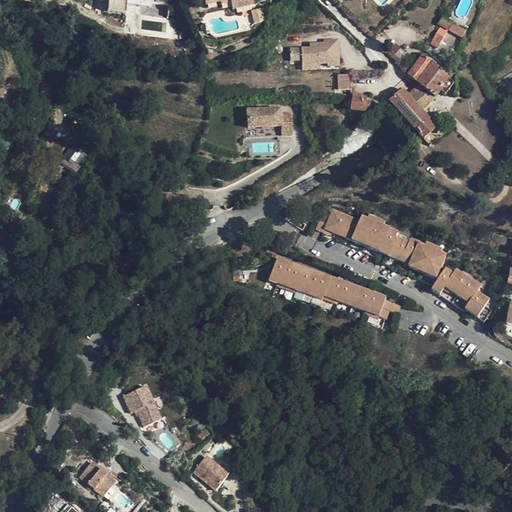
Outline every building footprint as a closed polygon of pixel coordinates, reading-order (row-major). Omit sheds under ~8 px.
[(102,0),(101,7),(110,8),(129,9),(145,11),(154,11),(154,0),(102,0)] [(232,11),(245,8),(254,6),(254,5),(252,0),(203,0),(205,6),(220,2),(221,5),(231,3),(232,11)] [(129,9),(110,8),(109,18),(129,19),(129,9)] [(254,22),(263,20),(260,8),(251,10),(254,22)] [(441,28),(431,44),(437,48),(449,31),(462,40),(465,33),(444,19),(439,27),(441,28)] [(301,64),(320,64),(328,63),(328,67),(340,67),(339,40),(324,41),(324,44),(310,45),(311,49),(290,50),(290,62),(301,62),(301,64)] [(453,75),(448,71),(435,60),(431,64),(424,57),(409,78),(419,86),(423,89),(410,99),(407,96),(401,90),(389,100),(430,148),(442,138),(420,112),(434,99),(453,75)] [(338,90),(350,89),(350,77),(337,77),(338,90)] [(419,86),(407,96),(410,99),(423,89),(419,86)] [(356,98),(354,113),(367,114),(369,99),(356,98)] [(281,107),(248,109),(249,137),(293,134),(292,111),(282,111),(281,107)] [(1,139),(0,140),(0,148),(5,152),(14,139),(4,133),(1,139)] [(26,146),(21,144),(17,150),(21,154),(26,146)] [(60,163),(76,172),(85,156),(70,147),(60,163)] [(445,256),(439,254),(423,247),(417,244),(418,242),(410,238),(408,242),(395,237),(397,234),(382,227),(366,221),(360,218),(358,222),(331,211),(328,218),(321,215),(315,230),(323,234),(324,230),(332,234),(400,261),(409,265),(408,269),(414,271),(415,267),(431,274),(429,277),(435,280),(445,256)] [(368,216),(366,221),(382,227),(384,223),(368,216)] [(425,243),(423,247),(439,254),(441,250),(425,243)] [(277,284),(295,291),(321,301),(323,297),(337,302),(364,312),(379,317),(385,320),(388,311),(397,314),(400,306),(384,301),(385,298),(276,258),(269,281),(277,284)] [(414,271),(429,277),(431,274),(415,267),(414,271)] [(452,273),(444,268),(430,290),(463,311),(464,309),(483,322),(490,311),(484,307),(488,300),(476,292),(480,286),(455,270),(452,273)] [(293,295),(295,291),(277,284),(275,288),(293,295)] [(336,306),(337,302),(323,297),(321,301),(336,306)] [(377,321),(379,317),(364,312),(362,315),(377,321)] [(148,388),(126,397),(133,414),(138,411),(145,428),(162,421),(148,388)] [(206,459),(193,473),(215,492),(227,477),(206,459)] [(92,460),(81,475),(106,494),(117,479),(92,460)] [(59,509),(65,497),(56,491),(48,502),(59,509)]
